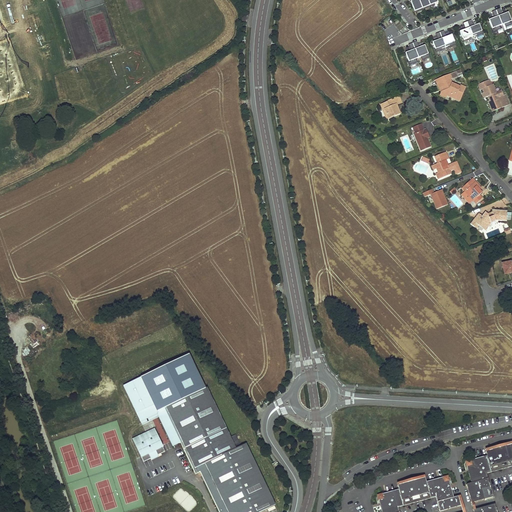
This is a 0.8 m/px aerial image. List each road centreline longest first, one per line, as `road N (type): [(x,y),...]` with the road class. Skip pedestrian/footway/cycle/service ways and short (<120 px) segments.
road 1 (tertiary): [(258,0),(252,103),(298,381)]
road 2 (tertiary): [(324,377),(267,107),(271,0)]
road 3 (track): [(0,303),(69,511)]
road 4 (tertiary): [(373,399),(511,407)]
